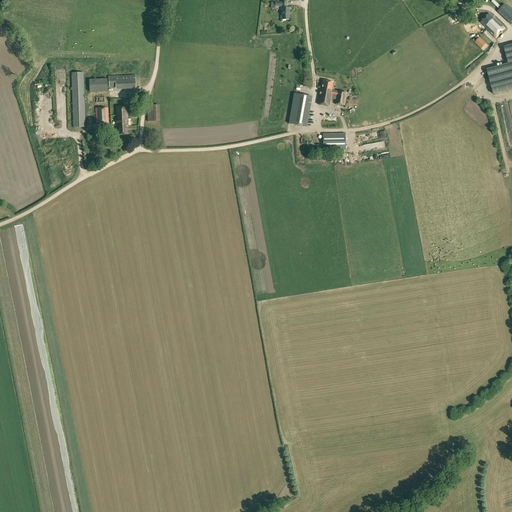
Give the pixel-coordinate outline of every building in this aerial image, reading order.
[(286,8),(286,6),(286,2),(282,2),(282,3),(272,2),(272,6),(281,6),(281,20),(289,20),(289,8),(286,8)] [(510,23),(511,20),(511,11),(505,4),(498,12),(510,23)] [(496,38),(505,28),(494,17),(494,18),(489,14),(481,23),(487,29),(496,38)] [(473,22),(468,26),(471,30),(476,27),(473,22)] [(474,43),(481,49),(486,44),(480,37),(479,38),(476,36),(472,40),(475,42),(474,43)] [(511,44),(504,47),(508,63),(486,69),(493,94),(511,88),(511,44)] [(73,128),(78,127),(85,127),(83,72),(72,73),(73,128)] [(136,86),(135,75),(109,77),(109,87),(136,86)] [(90,92),(92,92),(108,91),(107,79),(89,80),(90,92)] [(320,88),(318,104),(330,106),(331,98),(336,99),(335,104),(344,105),(346,93),(331,90),(333,82),(323,81),(322,89),(320,88)] [(312,97),(294,93),(289,124),(307,127),(312,97)] [(148,121),(150,121),(160,121),(159,105),(147,106),(148,121)] [(118,127),(118,128),(118,135),(127,134),(127,126),(128,126),(127,107),(116,107),(117,127),(118,127)] [(108,123),(108,108),(95,108),(96,123),(108,123)] [(345,150),(345,133),(323,134),(323,151),(345,150)] [(309,136),(309,145),(323,146),(323,139),(321,139),(321,137),(309,136)]
